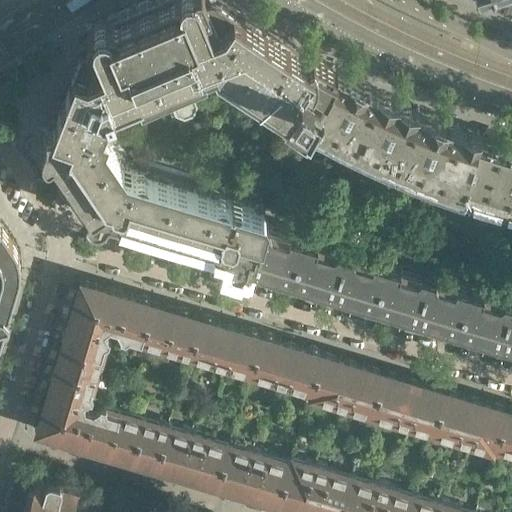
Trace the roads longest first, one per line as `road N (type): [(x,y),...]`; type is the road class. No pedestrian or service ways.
road 1 (residential): [(66,246),(511,380)]
road 2 (residential): [(225,511),(3,438)]
road 3 (tertiary): [(299,0),(423,64),(511,94)]
road 4 (residential): [(3,438),(66,246)]
road 5 (residential): [(66,246),(0,143)]
